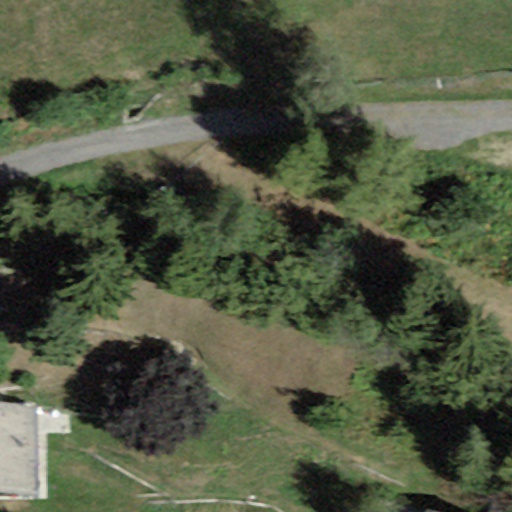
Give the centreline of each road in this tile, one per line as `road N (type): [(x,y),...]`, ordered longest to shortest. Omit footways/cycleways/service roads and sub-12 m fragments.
road 1 (unclassified): [(0,172),(198,124),(511,113)]
road 2 (track): [(137,138),(312,209),(438,283),(511,311)]
